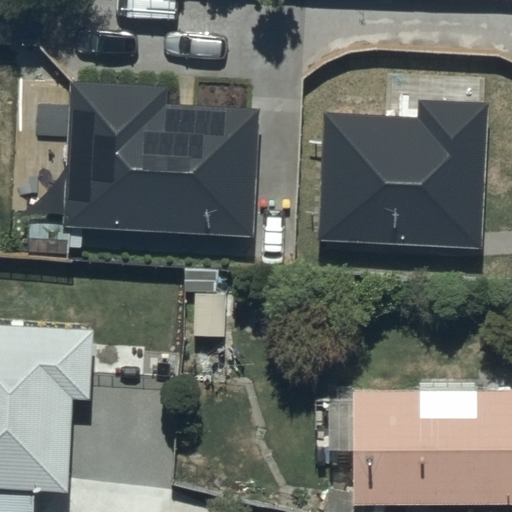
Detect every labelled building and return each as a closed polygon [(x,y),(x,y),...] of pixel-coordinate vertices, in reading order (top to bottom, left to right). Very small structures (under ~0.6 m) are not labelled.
[(42,0),(0,0),(0,46),(39,49),(42,0)] [(62,225),(253,235),(260,103),(166,99),(167,79),(70,74),(62,225)] [(417,117),(326,113),(319,240),(481,248),(488,104),(418,100),(417,117)] [(98,322),(0,317),(0,511),(34,511),(36,484),(69,485),(72,397),(95,398),(98,322)] [(511,383),(354,383),(354,397),(332,397),(333,442),(355,442),(358,501),(511,499),(511,383)]
